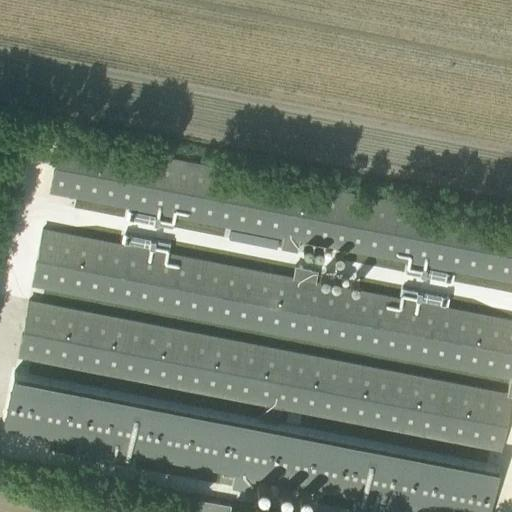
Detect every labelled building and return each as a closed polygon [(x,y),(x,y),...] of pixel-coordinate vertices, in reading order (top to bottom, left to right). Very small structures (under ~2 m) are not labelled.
[(295,240),(511,282),(511,222),(57,134),(46,191),(280,237),(278,246),(294,249),(295,240)] [(511,317),(313,279),(315,269),(292,264),(290,274),(40,226),(28,284),(509,378),(507,391),(506,393),(509,394),(511,394),(511,317)] [(507,391),(224,336),(26,297),(14,356),(262,405),(259,418),(276,422),(278,408),(498,450),(509,394),(506,393),(507,391)] [(276,422),(259,418),(217,410),(14,371),(7,408),(3,427),(222,470),(219,484),(260,492),(263,478),(438,511),(487,511),(490,502),(493,486),(494,479),(505,481),(507,468),(504,468),(494,466),(495,464),(276,422)] [(200,498),(197,511),(201,511),(227,511),(229,503),(200,498)]
